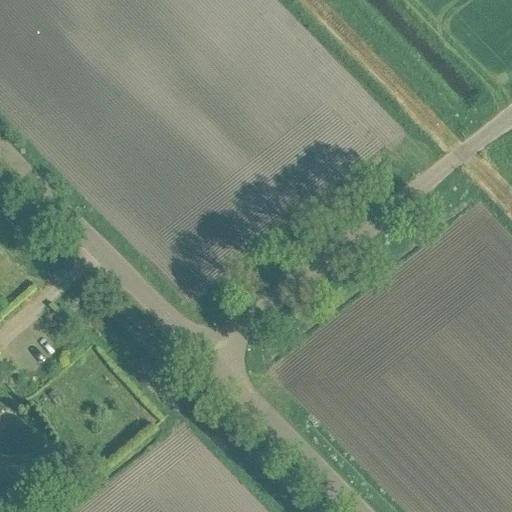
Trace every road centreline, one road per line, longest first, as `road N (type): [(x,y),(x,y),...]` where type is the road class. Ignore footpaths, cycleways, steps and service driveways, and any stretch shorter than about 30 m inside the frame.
road 1 (tertiary): [(206,358),(511,115)]
road 2 (tertiary): [(206,358),(0,153)]
road 3 (tertiary): [(356,511),(206,358)]
